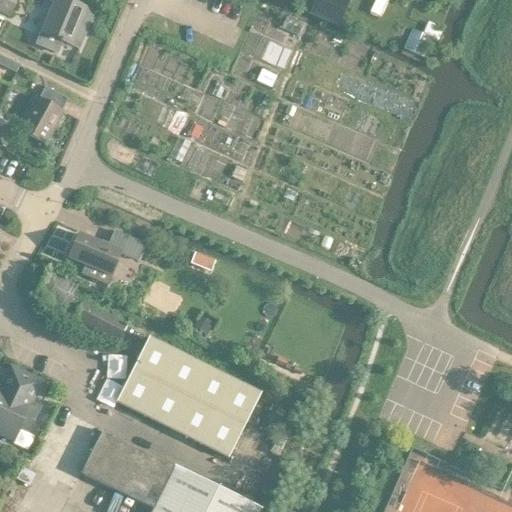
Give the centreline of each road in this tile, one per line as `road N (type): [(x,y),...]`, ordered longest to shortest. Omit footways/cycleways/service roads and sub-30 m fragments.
road 1 (residential): [(432,321),(72,162)]
road 2 (unknown): [(0,311),(47,344),(81,386),(80,439),(40,511)]
road 3 (residential): [(72,162),(140,0)]
